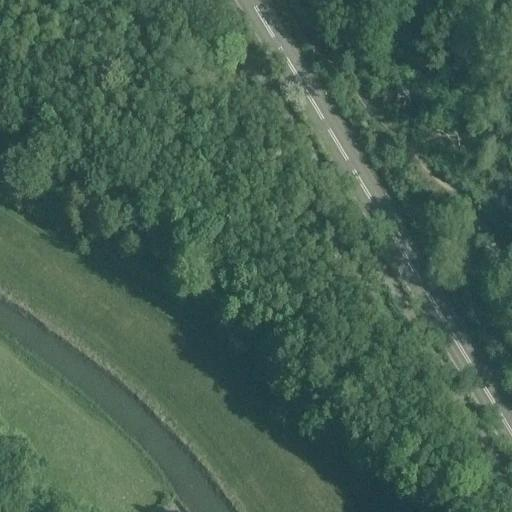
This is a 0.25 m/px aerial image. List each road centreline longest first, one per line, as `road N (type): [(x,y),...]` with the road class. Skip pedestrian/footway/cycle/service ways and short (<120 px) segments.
road 1 (secondary): [(511,438),(250,0)]
road 2 (unknown): [(283,0),(430,179),(474,203),(468,290),(511,359)]
